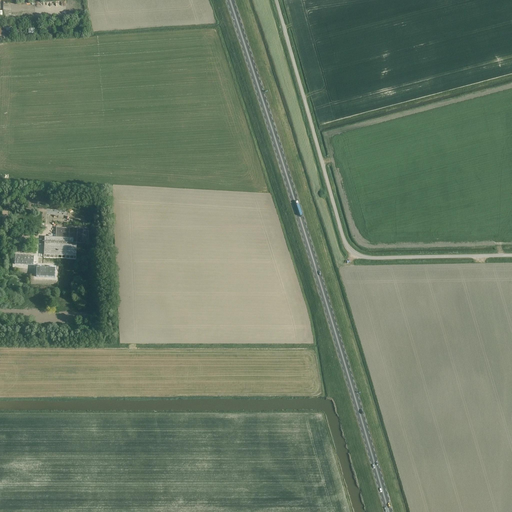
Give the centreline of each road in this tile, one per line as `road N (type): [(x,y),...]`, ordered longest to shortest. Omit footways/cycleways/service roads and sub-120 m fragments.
road 1 (primary): [(230,0),(388,511)]
road 2 (unclassified): [(511,256),(353,253),(276,0)]
